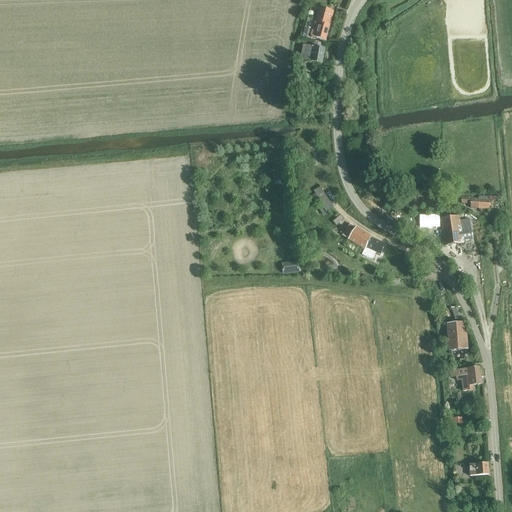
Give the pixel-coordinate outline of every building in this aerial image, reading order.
[(329,26),(333,12),(319,8),(312,30),(310,36),(325,40),(329,26)] [(324,50),(325,45),(313,42),(312,47),(302,46),(300,61),(322,65),(324,50)] [(296,85),(295,95),(305,96),(307,86),(296,85)] [(313,191),(326,212),(332,207),(320,187),(313,191)] [(478,197),(478,199),(472,199),(472,197),(461,197),(461,204),(470,205),(470,209),(478,209),(478,210),(489,210),(489,197),(478,197)] [(333,222),(336,226),(344,219),(340,215),(333,222)] [(469,221),(459,222),(458,217),(441,220),(445,247),(463,244),(462,241),(472,240),(469,221)] [(375,253),(379,256),(384,245),(369,238),(349,226),(343,236),(352,242),(364,250),(362,255),(371,261),(375,253)] [(298,261),(282,263),(283,274),(300,272),(298,261)] [(447,325),(449,351),(467,350),(465,323),(459,307),(450,307),(455,319),(458,319),(459,324),(447,325)] [(473,386),(481,385),(479,368),(449,372),(450,376),(455,376),(456,381),(461,380),(463,391),(473,390),(473,386)] [(487,463),(468,464),(469,477),(488,476),(487,463)]
